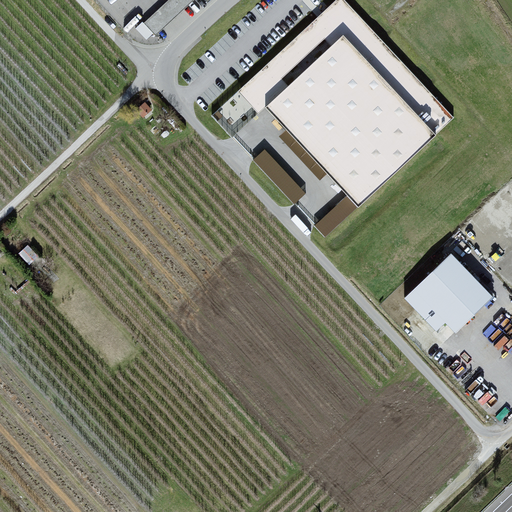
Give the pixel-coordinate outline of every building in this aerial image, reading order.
[(165,0),(136,26),(148,38),(190,0),(165,0)] [(454,118),(343,0),(339,0),(239,92),(260,114),(267,107),(359,206),(454,118)] [(152,110),(145,102),(137,110),(144,117),(152,110)] [(264,146),(252,158),(294,201),(307,190),(264,146)] [(28,245),(19,254),(29,265),(38,256),(28,245)] [(490,299),(451,257),(405,300),(445,341),(490,299)]
